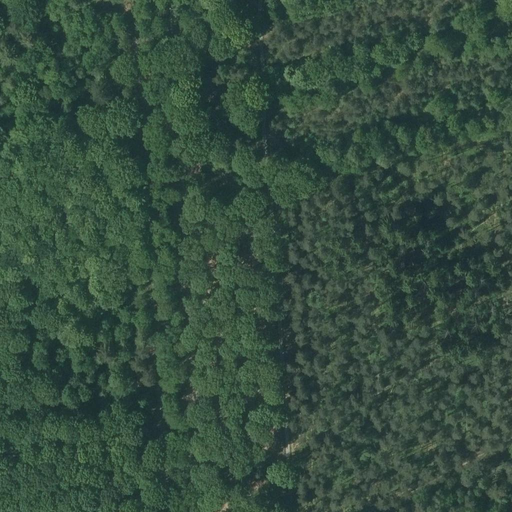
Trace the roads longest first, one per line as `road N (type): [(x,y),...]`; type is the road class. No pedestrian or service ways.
road 1 (track): [(201,511),(169,0)]
road 2 (track): [(511,437),(356,511)]
